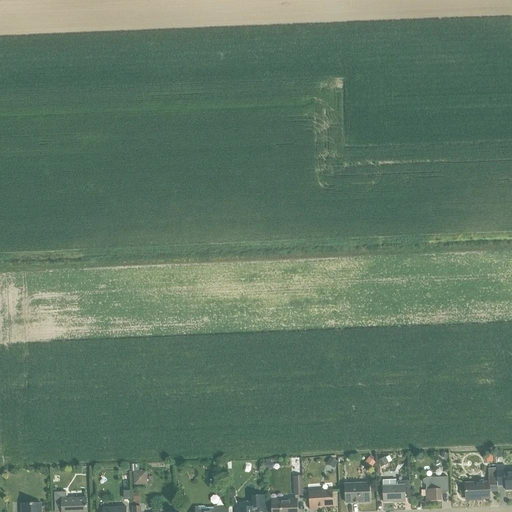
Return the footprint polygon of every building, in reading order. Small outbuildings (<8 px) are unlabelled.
[(376,462),(369,457),(365,463),(372,468),(376,462)] [(386,457),(379,461),(382,467),(389,463),(386,457)] [(337,462),(330,458),(327,463),(334,468),(337,462)] [(496,467),(497,469),(497,486),(505,486),(505,491),(511,490),(511,473),(505,474),(505,466),(496,467)] [(477,484),(465,484),(466,500),(490,499),(489,492),(497,492),(497,486),(497,469),(489,470),(489,477),(488,477),(488,483),(484,483),(484,481),(477,481),(477,484)] [(139,471),(133,471),(133,485),(147,484),(147,471),(139,471)] [(294,496),(302,496),(302,476),(294,477),(294,496)] [(425,485),(426,502),(441,501),(441,492),(448,492),(447,477),(425,478),(425,479),(424,479),(423,480),(422,482),(423,483),(424,485),(425,485)] [(410,481),(396,482),(396,480),(382,480),(383,503),(397,502),(397,503),(405,503),(405,499),(411,499),(410,481)] [(345,503),(369,502),(369,485),(345,485),(345,503)] [(308,492),(310,510),(317,510),(317,508),(333,506),(332,490),(308,492)] [(54,493),(55,511),(87,511),(87,499),(67,499),(66,492),(54,493)] [(236,509),(235,509),(235,511),(265,511),(265,496),(251,497),(251,502),(235,502),(236,509)] [(271,511),(297,511),(297,500),(272,501),(271,511)] [(41,511),(41,504),(36,504),(35,503),(32,503),(32,504),(22,505),(22,511),(41,511)]
